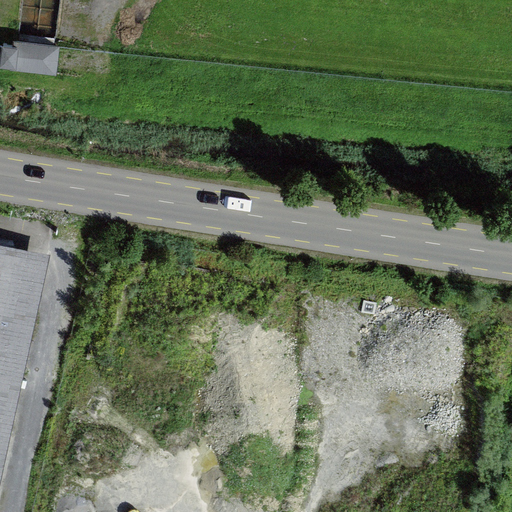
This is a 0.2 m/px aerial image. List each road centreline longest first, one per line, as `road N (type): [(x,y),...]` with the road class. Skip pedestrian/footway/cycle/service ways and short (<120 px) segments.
road 1 (primary): [(0,174),(511,256)]
road 2 (unknown): [(84,189),(28,511)]
